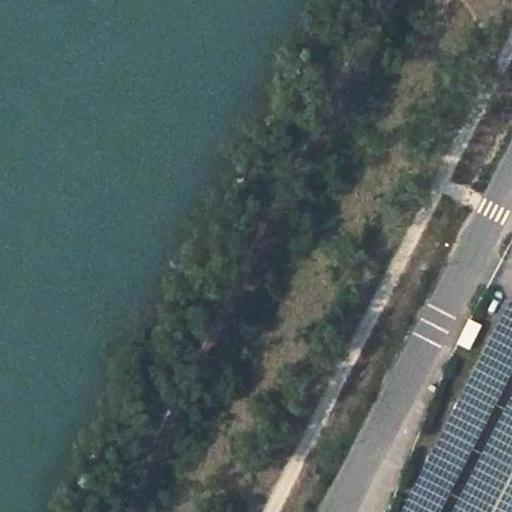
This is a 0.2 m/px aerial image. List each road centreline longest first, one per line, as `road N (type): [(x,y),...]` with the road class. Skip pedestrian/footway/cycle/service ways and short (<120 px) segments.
road 1 (track): [(122,511),(383,0)]
road 2 (track): [(272,511),(511,45)]
road 3 (unclassified): [(338,511),(511,179)]
